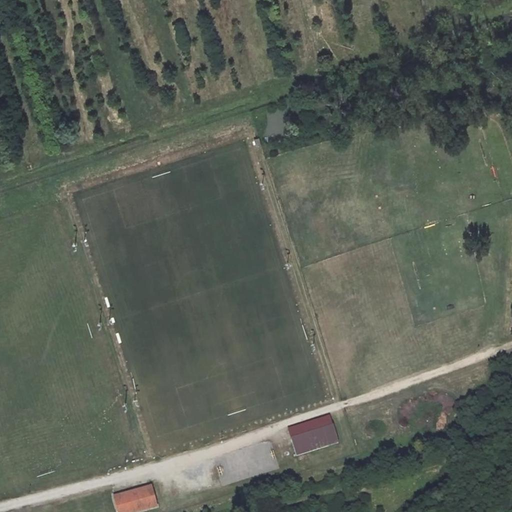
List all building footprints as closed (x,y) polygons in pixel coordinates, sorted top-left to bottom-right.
[(291,430),(294,437),(330,426),(327,418),(291,430)] [(294,437),(291,438),(296,456),(338,443),(333,425),(330,426),(294,437)] [(213,458),(221,485),(278,469),(270,441),(213,458)] [(154,498),(151,487),(139,490),(140,493),(148,491),(150,499),(154,498)] [(150,499),(148,491),(140,493),(139,490),(114,497),(118,511),(133,511),(156,506),(154,498),(150,499)]
